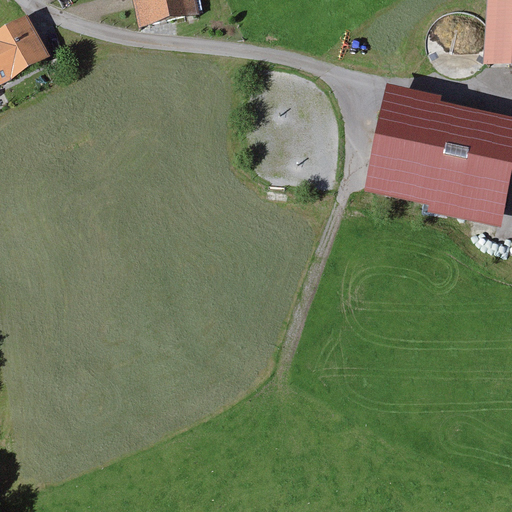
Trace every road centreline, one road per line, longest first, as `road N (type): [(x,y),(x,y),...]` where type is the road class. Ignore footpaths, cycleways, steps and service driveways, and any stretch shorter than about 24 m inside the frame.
road 1 (track): [(368,87),(344,201),(280,387),(288,409),(309,425),(382,460),(511,502)]
road 2 (residential): [(29,0),(54,18),(130,41),(242,51),(368,87),(511,114)]
